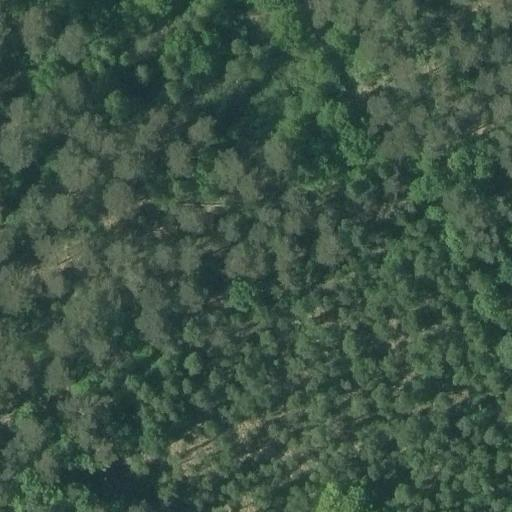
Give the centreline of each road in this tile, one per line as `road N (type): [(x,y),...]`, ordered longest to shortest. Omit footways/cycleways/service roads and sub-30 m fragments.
road 1 (track): [(0,451),(434,233),(511,364)]
road 2 (track): [(295,0),(434,233)]
